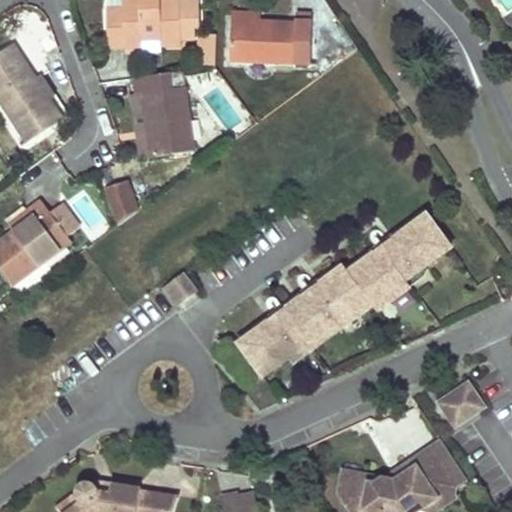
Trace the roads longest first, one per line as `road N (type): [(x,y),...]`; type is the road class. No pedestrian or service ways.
road 1 (residential): [(162,429),(251,435),(511,318)]
road 2 (residential): [(162,429),(190,422),(207,398),(205,369),(184,349),(156,346),(132,363),(124,390),(136,417)]
road 3 (unclassified): [(445,23),(477,137),(508,198)]
road 4 (residential): [(54,0),(95,110),(90,146),(74,159)]
road 5 (residential): [(0,488),(92,419),(136,417)]
road 6 (unclassified): [(511,131),(445,23)]
